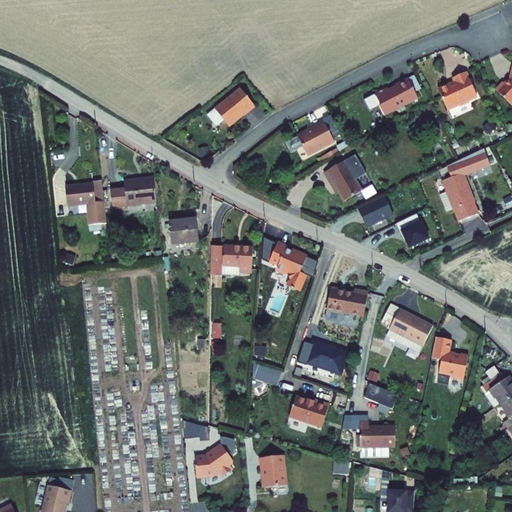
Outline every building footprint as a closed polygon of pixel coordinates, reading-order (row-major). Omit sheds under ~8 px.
[(511,63),(509,63),(505,77),(499,83),(498,81),(490,89),(506,104),(511,98),(511,63)] [(433,88),(443,109),(455,103),(455,105),(464,100),(464,99),(472,95),(461,71),(448,77),(450,81),(449,81),(449,82),(445,84),(444,83),(433,88)] [(375,105),(381,115),(414,98),(403,78),(391,84),(391,85),(384,89),(383,87),(371,93),(377,105),(375,105)] [(237,90),(212,110),(226,127),(240,116),(241,117),(252,108),(237,90)] [(295,136),(305,156),(331,142),(320,121),(309,127),(309,128),(310,130),(305,132),(303,132),(295,136)] [(477,149),(457,159),(463,173),(483,166),(477,149)] [(455,160),(441,166),(445,177),(457,173),(457,175),(463,173),(457,159),(455,160)] [(333,184),(341,202),(360,193),(350,173),(353,171),(347,160),(322,171),(329,186),(333,184)] [(445,177),(436,181),(440,191),(447,209),(451,221),(472,214),(457,175),(457,173),(445,177)] [(157,203),(154,177),(124,182),(125,189),(111,191),(114,209),(157,203)] [(93,186),(93,185),(65,189),(68,209),(95,205),(93,186)] [(103,185),(93,186),(95,205),(95,206),(105,205),(103,185)] [(447,209),(440,191),(433,194),(440,211),(447,209)] [(387,215),(378,196),(351,209),(355,216),(356,216),(361,227),(387,215)] [(422,238),(410,213),(389,223),(393,231),(395,230),(403,247),(422,238)] [(175,221),(173,246),(202,246),(204,222),(175,221)] [(310,277),(305,275),(313,258),(304,254),(303,252),(302,251),(301,250),(299,250),(298,251),(293,249),(294,246),(285,242),(274,263),(283,267),(282,270),(297,277),(291,288),(303,293),(310,277)] [(244,280),(256,281),(258,254),(219,251),(217,278),(225,279),(226,272),(244,274),(244,280)] [(337,293),(331,319),(348,323),(348,319),(370,324),(375,298),(362,296),(361,302),(347,299),(348,295),(337,293)] [(428,356),(438,337),(406,319),(397,314),(388,331),(396,336),(396,337),(428,356)] [(222,323),(213,323),(213,338),(221,338),(222,323)] [(396,337),(392,344),(425,362),(428,356),(396,337)] [(459,349),(443,346),(438,367),(448,369),(445,381),(457,384),(457,386),(468,388),(471,386),(475,364),(468,363),(465,364),(461,364),(462,362),(456,360),(459,349)] [(267,347),(257,347),(256,356),(266,357),(267,347)] [(283,372),(254,363),(253,378),(278,386),(283,372)] [(457,384),(445,381),(443,391),(455,394),(457,386),(457,384)] [(503,381),(494,386),(499,394),(508,389),(503,381)] [(501,424),(509,419),(511,417),(511,390),(510,387),(508,389),(499,394),(487,402),(500,425),(501,424)] [(290,417),(322,428),(330,404),(315,400),(314,402),(296,396),(290,417)] [(368,426),(368,416),(353,417),(353,429),(360,429),(360,447),(363,447),(390,447),(395,447),(395,425),(368,426)] [(511,424),(509,419),(501,424),(509,438),(511,436),(511,424)] [(198,439),(197,426),(183,427),(184,439),(198,439)] [(236,465),(224,447),(209,457),(209,460),(205,463),(198,464),(199,480),(210,479),(214,477),(215,479),(221,476),(224,481),(236,474),(232,468),(236,465)] [(390,447),(363,447),(363,457),(390,457),(390,447)] [(282,462),(259,464),(260,489),(262,489),(263,494),(284,492),(282,462)] [(333,474),(348,475),(349,464),(333,464),(333,474)] [(70,493),(47,488),(40,511),(64,511),(66,506),(67,506),(70,493)] [(414,511),(415,491),(389,490),(388,511),(414,511)]
